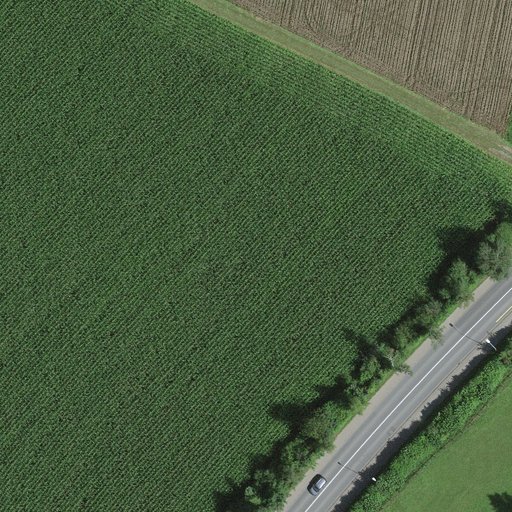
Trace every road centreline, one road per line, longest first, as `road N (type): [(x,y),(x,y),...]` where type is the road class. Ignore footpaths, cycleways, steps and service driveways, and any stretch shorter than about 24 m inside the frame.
road 1 (track): [(194,0),(511,157)]
road 2 (primary): [(511,288),(305,511)]
